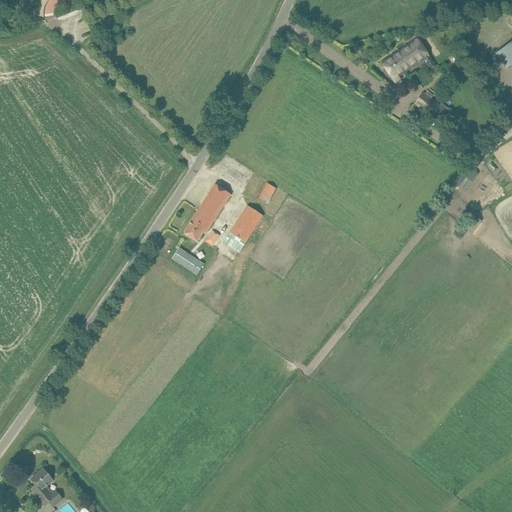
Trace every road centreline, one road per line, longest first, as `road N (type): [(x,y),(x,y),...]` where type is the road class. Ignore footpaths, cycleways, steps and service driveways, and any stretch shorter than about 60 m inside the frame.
road 1 (unclassified): [(0,449),(197,166)]
road 2 (unclassified): [(197,166),(64,33),(67,21),(115,0)]
road 3 (unclassified): [(197,166),(292,0)]
